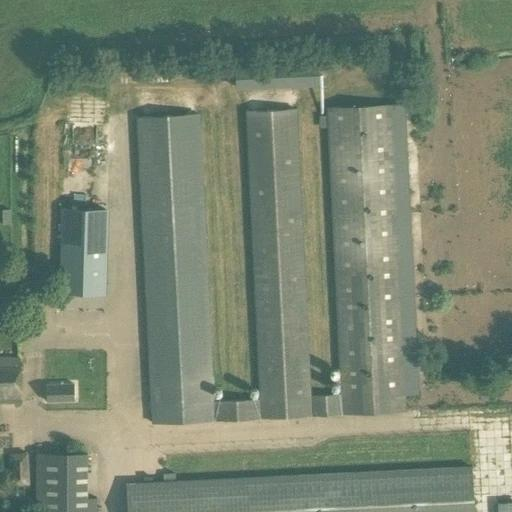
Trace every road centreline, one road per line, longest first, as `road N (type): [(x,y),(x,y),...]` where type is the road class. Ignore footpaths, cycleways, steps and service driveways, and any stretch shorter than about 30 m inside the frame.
road 1 (unknown): [(417,423),(115,430),(44,418),(33,382),(40,297)]
road 2 (unknown): [(209,90),(141,103),(128,320)]
